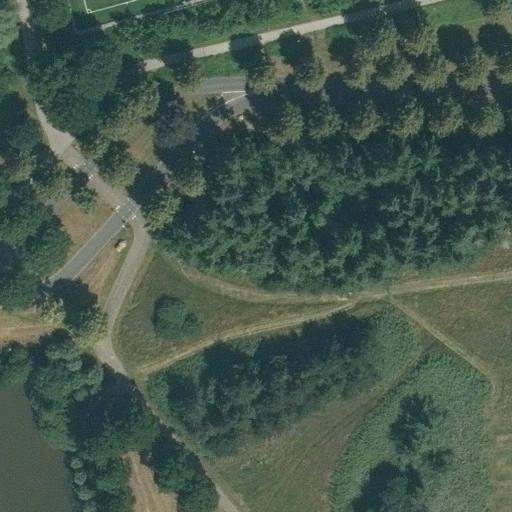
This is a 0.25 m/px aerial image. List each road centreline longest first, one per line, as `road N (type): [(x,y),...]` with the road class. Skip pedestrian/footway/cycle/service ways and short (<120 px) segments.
road 1 (tertiary): [(0,298),(59,281),(206,127),(271,89)]
road 2 (tertiary): [(271,89),(168,91),(143,105),(0,261)]
road 3 (tertiary): [(271,89),(511,79)]
